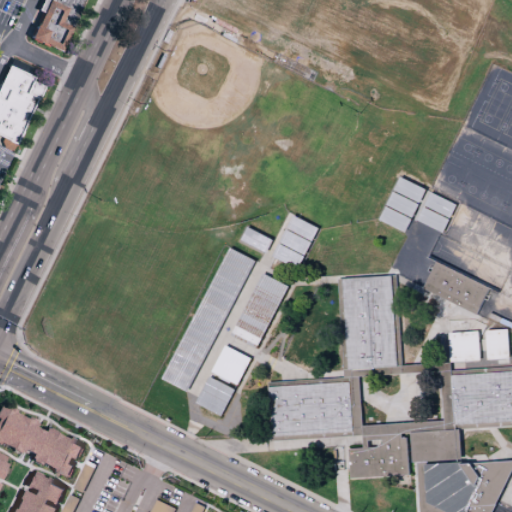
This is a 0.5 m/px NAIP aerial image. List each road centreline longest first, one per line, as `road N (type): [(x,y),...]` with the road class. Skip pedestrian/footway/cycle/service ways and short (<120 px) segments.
road 1 (tertiary): [(0,364),(296,511)]
road 2 (secondary): [(121,0),(21,204)]
road 3 (secondary): [(0,321),(86,148)]
road 4 (secondary): [(105,110),(160,0)]
